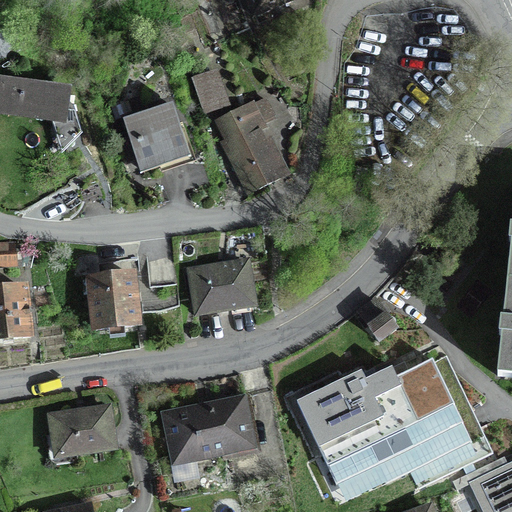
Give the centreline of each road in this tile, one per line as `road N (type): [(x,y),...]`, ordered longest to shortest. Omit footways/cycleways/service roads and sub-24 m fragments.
road 1 (residential): [(0,390),(237,354),(308,322),(386,254),(511,94)]
road 2 (residential): [(0,224),(88,235),(158,231),(259,217),(294,197),(309,169),(330,25),(343,0)]
